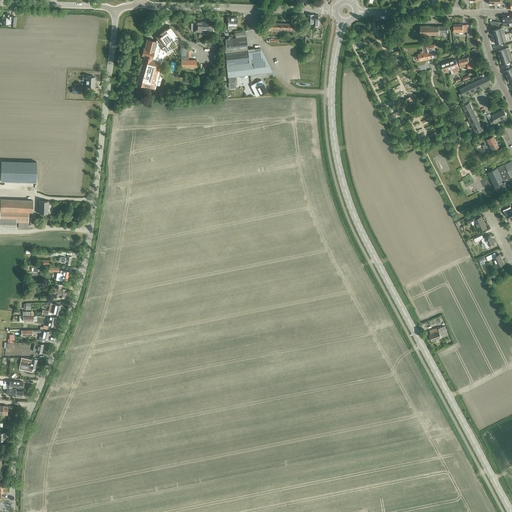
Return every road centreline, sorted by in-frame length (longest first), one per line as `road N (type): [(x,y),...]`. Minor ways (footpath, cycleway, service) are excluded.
road 1 (unclassified): [(12,511),(15,448),(69,318),(87,246),(110,56)]
road 2 (secondary): [(510,511),(361,233),(342,181),(330,92)]
road 3 (residential): [(248,8),(285,82),(330,92)]
